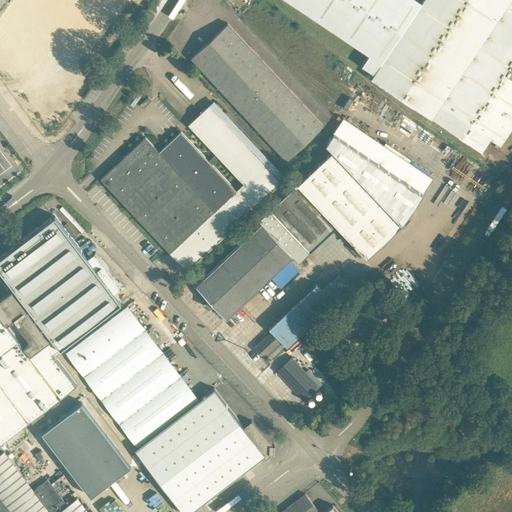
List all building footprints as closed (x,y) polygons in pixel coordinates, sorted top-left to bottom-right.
[(45,0),(4,59),(25,73),(75,0),(76,0),(83,4),(85,0),(45,0)] [(491,137),(501,144),(511,127),(511,0),(423,0),(422,2),(419,0),(290,0),(370,53),(363,64),(375,72),(372,77),(482,150),(491,137)] [(191,57),(287,159),(324,125),(228,23),(191,57)] [(26,86),(58,107),(74,83),(42,62),(26,86)] [(148,96),(140,103),(143,107),(152,99),(148,96)] [(101,178),(170,252),(187,270),(283,180),(210,103),(189,124),(244,182),(236,189),(181,130),(159,151),(145,136),(101,178)] [(333,149),(267,211),(307,253),(337,224),(367,256),(403,222),(433,177),(377,140),(368,154),(334,131),(327,142),(333,149)] [(0,172),(15,162),(0,142),(0,141),(0,172)] [(260,219),(262,221),(196,284),(208,298),(207,299),(206,306),(210,306),(213,306),(215,304),(227,318),(242,303),(271,276),(281,287),(300,269),(290,258),(294,254),(299,260),(307,253),(267,212),(260,219)] [(17,291),(11,296),(0,303),(0,443),(77,385),(52,353),(54,352),(60,347),(61,348),(114,308),(122,302),(115,293),(122,287),(96,252),(88,258),(55,215),(0,257),(0,275),(10,289),(14,286),(17,291)] [(370,297),(357,310),(373,327),(386,315),(370,297)] [(67,351),(102,397),(162,352),(145,329),(127,305),(127,306),(67,351)] [(359,340),(373,327),(357,310),(339,326),(352,340),(359,340)] [(280,353),(288,346),(273,330),(255,347),(263,355),(266,352),(273,359),(280,353)] [(102,398),(138,445),(198,399),(163,352),(162,352),(102,397),(102,398)] [(277,370),(305,400),(324,381),(310,366),(306,370),(292,356),(277,370)] [(135,448),(184,511),(189,511),(264,455),(265,457),(272,452),(274,452),(275,443),(273,443),(252,419),(244,425),(215,387),(135,448)] [(82,401),(43,431),(91,495),(131,465),(82,401)] [(89,511),(77,497),(68,504),(48,478),(34,489),(4,451),(0,454),(0,511),(89,511)] [(280,511),(339,511),(333,504),(321,511),(320,511),(305,493),(280,511)]
